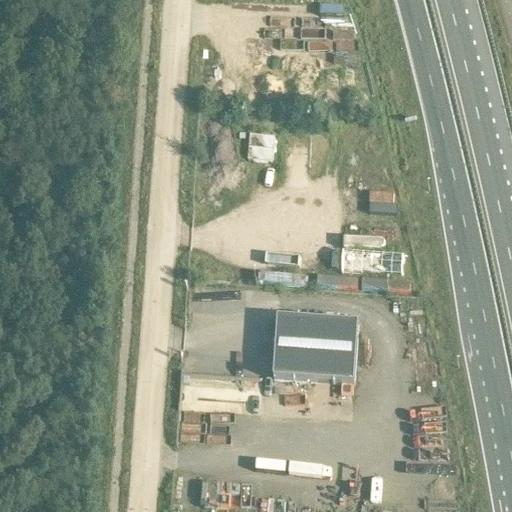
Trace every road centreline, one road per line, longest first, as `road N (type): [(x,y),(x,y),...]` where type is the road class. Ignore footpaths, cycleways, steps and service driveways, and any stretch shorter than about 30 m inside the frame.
road 1 (unclassified): [(138,511),(176,0)]
road 2 (trunk): [(409,0),(448,146),(511,464)]
road 3 (trunk): [(511,268),(448,0)]
